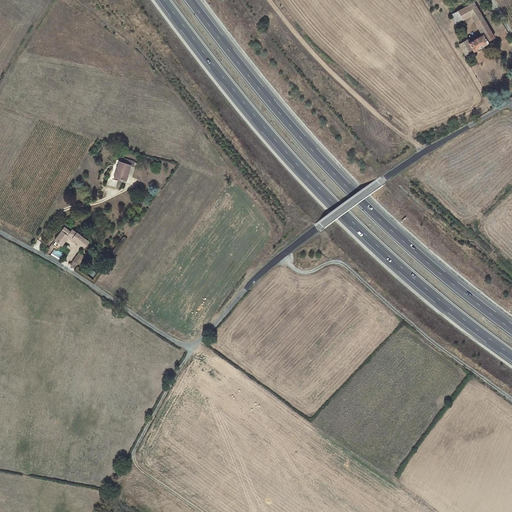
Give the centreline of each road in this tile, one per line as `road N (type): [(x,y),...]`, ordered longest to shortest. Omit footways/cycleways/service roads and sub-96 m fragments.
road 1 (unclassified): [(0,232),(193,345),(282,255),(385,178),(509,102)]
road 2 (motorway): [(170,0),(325,193),(511,354)]
road 3 (motorway): [(511,330),(339,182),(188,0)]
road 4 (track): [(282,255),(305,272),(343,264),(511,399)]
road 5 (track): [(424,152),(333,74),(269,0)]
